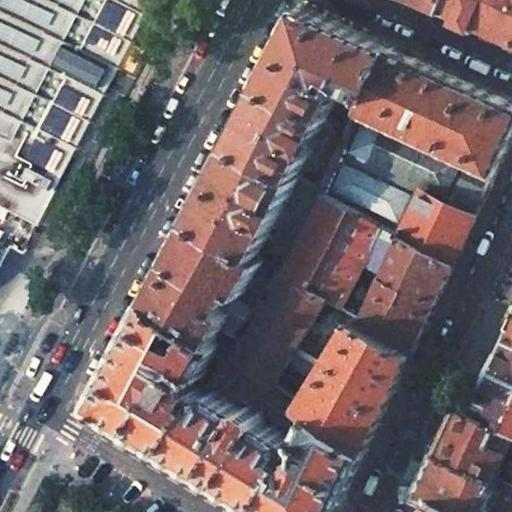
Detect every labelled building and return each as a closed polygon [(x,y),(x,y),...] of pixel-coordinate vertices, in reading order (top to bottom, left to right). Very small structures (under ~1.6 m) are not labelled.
[(0,0),(0,238),(15,210),(39,223),(77,150),(114,79),(155,0),(0,0)] [(511,0),(451,0),(450,5),(511,32),(511,0)] [(303,2),(263,80),(329,116),(343,90),(341,85),(350,80),(353,87),(364,93),(360,104),(366,106),(394,44),(303,2)] [(511,143),(511,97),(394,44),(366,106),(500,168),(511,143)] [(263,80),(232,139),(298,176),(317,140),(324,143),(327,136),(320,133),(329,116),(263,80)] [(478,216),(500,168),(366,106),(360,104),(356,102),(317,186),(327,191),(352,205),(403,234),(406,234),(425,192),(478,216)] [(232,139),(192,215),(259,255),(300,177),(298,176),(232,139)] [(327,191),(285,271),(310,286),(352,205),(327,191)] [(457,262),(478,216),(425,192),(406,234),(457,262)] [(352,205),(310,286),(330,298),(347,309),(359,316),(364,319),(378,288),(374,287),(370,297),(353,288),(365,264),(368,264),(386,272),(403,234),(352,205)] [(192,215),(172,255),(233,296),(237,289),(245,294),(266,260),(259,255),(192,215)] [(378,288),(364,319),(369,322),(416,350),(457,262),(406,234),(403,234),(386,272),(378,288)] [(172,255),(150,295),(221,345),(227,349),(253,309),(248,306),(233,296),(172,255)] [(253,309),(227,349),(304,404),(326,368),(298,350),(307,335),(330,298),(310,286),(285,271),(278,267),(257,303),(253,309)] [(171,449),(209,395),(198,389),(197,379),(199,376),(202,376),(221,345),(150,295),(129,336),(128,336),(120,351),(120,352),(96,399),(96,401),(96,402),(97,404),(171,449)] [(251,300),(248,306),(253,309),(257,303),(251,300)] [(347,309),(341,318),(349,323),(355,321),(359,316),(347,309)] [(314,411),(370,450),(416,350),(369,322),(364,319),(359,316),(355,321),(344,340),(334,334),(326,347),(335,353),(326,368),(304,404),(314,411)] [(319,343),(307,335),(298,350),(326,368),(335,353),(326,347),(334,334),(328,329),(319,343)] [(511,332),(501,356),(478,405),(511,421),(511,332)] [(264,504),(293,446),(295,443),(294,437),(264,420),(265,418),(264,412),(251,404),(247,406),(245,408),(216,390),(211,391),(209,395),(171,449),(209,471),(209,472),(217,477),(224,481),(225,481),(264,504)] [(464,399),(442,448),(511,480),(511,421),(478,405),(464,399)] [(293,446),(264,504),(277,511),(341,511),(370,450),(314,411),(309,423),(306,430),(306,435),(308,440),(313,443),(311,447),(302,452),(293,446)] [(423,488),(437,495),(472,511),(511,511),(511,480),(442,448),(423,488)] [(472,511),(437,495),(428,511),(472,511)]
